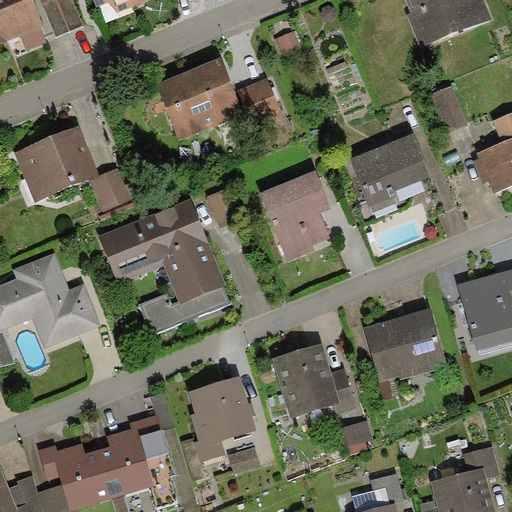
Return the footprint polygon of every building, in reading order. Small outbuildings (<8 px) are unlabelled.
[(32,0),(0,0),(0,19),(9,40),(23,36),(28,48),(46,41),(40,27),(43,25),(32,0)] [(40,0),(56,37),(70,32),(56,0),(40,0)] [(72,0),(56,0),(70,32),(83,27),(72,0)] [(117,14),(133,6),(130,0),(93,0),(96,8),(108,4),(117,14)] [(405,0),(411,14),(407,16),(420,49),(493,20),(485,0),(405,0)] [(0,43),(9,40),(0,19),(0,43)] [(295,31),(275,40),(282,56),(302,47),(295,31)] [(221,60),(156,86),(179,143),(244,116),(221,60)] [(267,79),(238,91),(254,131),(283,119),(267,79)] [(468,126),(452,87),(430,96),(446,135),(468,126)] [(511,114),(494,122),(502,144),(511,139),(511,114)] [(79,128),(15,154),(35,203),(90,181),(99,177),(79,128)] [(413,136),(350,161),(369,208),(395,198),(393,194),(431,178),(413,136)] [(511,187),(511,139),(502,144),(477,154),(479,160),(474,162),(483,185),(489,183),(494,195),(511,187)] [(99,177),(90,181),(103,214),(132,202),(119,169),(99,177)] [(316,173),(260,196),(287,261),(314,250),(313,246),(331,239),(321,215),(331,210),(316,173)] [(222,191),(207,197),(221,229),(236,222),(222,191)] [(191,201),(99,237),(118,284),(164,266),(178,302),(171,305),(167,294),(139,305),(151,335),(232,304),(191,201)] [(16,280),(0,286),(0,332),(3,331),(32,320),(44,349),(101,326),(85,285),(70,291),(55,255),(13,272),(16,280)] [(511,301),(504,272),(458,285),(476,351),(511,340),(511,301)] [(448,368),(432,311),(365,329),(380,384),(400,378),(400,381),(448,368)] [(3,331),(0,332),(0,367),(15,364),(3,331)] [(332,373),(324,345),(273,360),(290,420),(335,407),(341,405),(332,373)] [(345,369),(332,373),(341,405),(335,407),(338,415),(357,409),(345,369)] [(240,378),(189,393),(196,415),(191,417),(198,442),(194,443),(200,464),(226,456),(222,443),(257,432),(240,378)] [(153,403),(157,417),(159,416),(163,432),(176,428),(167,398),(153,403)] [(110,448),(98,452),(112,499),(152,488),(158,508),(180,502),(172,476),(176,475),(163,432),(159,416),(157,417),(130,424),(132,431),(107,438),(110,448)] [(373,440),(367,421),(339,430),(345,449),(347,448),(349,455),(368,450),(366,442),(373,440)] [(198,511),(176,428),(163,432),(176,475),(172,476),(180,502),(183,501),(185,511),(198,511)] [(112,499),(98,452),(86,455),(83,445),(58,452),(56,446),(39,451),(50,490),(63,486),(70,511),(72,511),(75,511),(112,499)] [(464,455),(469,473),(484,469),(487,479),(501,475),(494,447),(464,455)] [(234,475),(260,467),(255,448),(229,456),(234,475)] [(0,468),(0,511),(18,511),(17,508),(27,504),(19,485),(9,489),(0,468)] [(469,473),(432,482),(439,511),(495,511),(487,479),(484,469),(469,473)] [(397,475),(371,481),(374,491),(352,497),(356,511),(368,511),(396,505),(404,503),(397,475)] [(17,482),(19,485),(27,504),(17,508),(18,511),(43,511),(38,493),(33,476),(17,482)] [(50,490),(38,493),(43,511),(75,511),(72,511),(70,511),(63,486),(50,490)]
